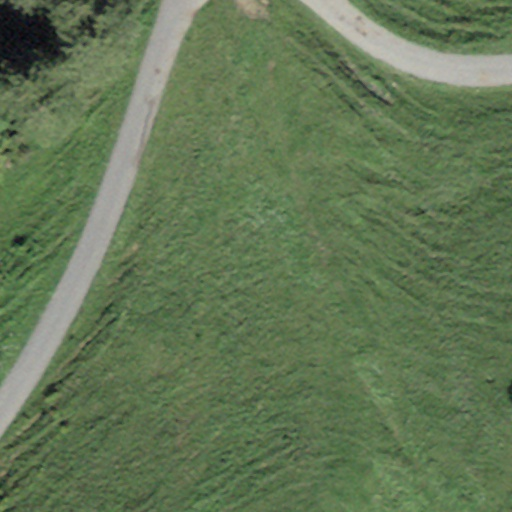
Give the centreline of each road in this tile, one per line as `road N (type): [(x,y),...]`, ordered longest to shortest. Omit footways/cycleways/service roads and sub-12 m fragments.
road 1 (track): [(0,385),(77,258),(176,0)]
road 2 (track): [(325,0),(380,42),(511,63)]
